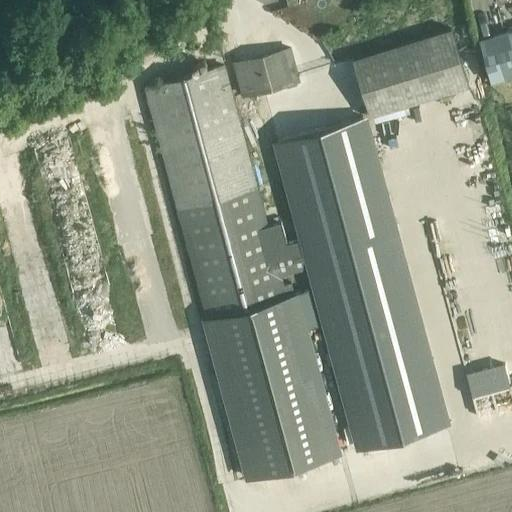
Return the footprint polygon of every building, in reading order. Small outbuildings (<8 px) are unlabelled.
[(365,29),(373,26),(366,8),(358,11),(365,28),(365,29)] [(354,11),(318,31),(328,48),(364,29),(354,11)] [(450,27),(352,56),(370,114),(467,85),(450,27)] [(511,29),(480,38),(492,79),(511,73),(511,29)] [(293,45),(234,61),(242,95),(243,96),(302,80),(301,78),(293,45)] [(224,65),(145,86),(207,315),(201,317),(245,478),(342,452),(299,291),(286,294),(224,65)] [(449,423),(365,114),(272,139),(356,448),(449,423)]
